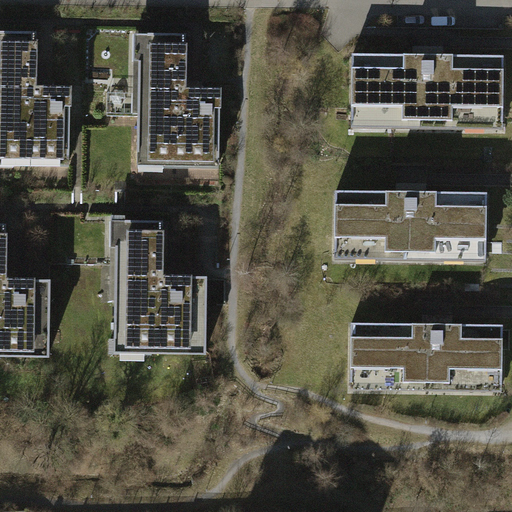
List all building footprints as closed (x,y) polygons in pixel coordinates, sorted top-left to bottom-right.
[(0,38),(0,162),(18,162),(18,169),(69,169),(70,90),(34,90),(34,39),(0,38)] [(140,41),(140,72),(131,72),(130,165),(169,165),(169,172),(220,172),(220,92),(184,92),(185,42),(140,41)] [(498,64),(346,63),(345,138),(497,138),(498,64)] [(483,196),(331,195),(331,270),(483,270),(483,196)] [(206,357),(207,283),(161,282),(162,226),(114,226),(112,342),(104,342),(103,363),(152,364),(152,356),(206,357)] [(61,366),(62,292),(15,292),(16,234),(0,234),(0,373),(7,374),(7,366),(61,366)] [(504,328),(352,328),(352,394),(504,395),(504,328)]
